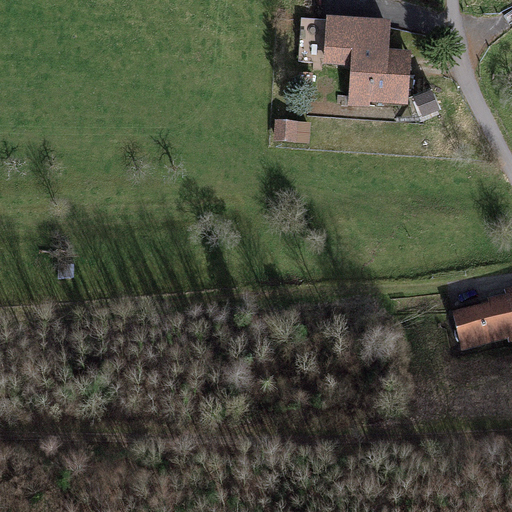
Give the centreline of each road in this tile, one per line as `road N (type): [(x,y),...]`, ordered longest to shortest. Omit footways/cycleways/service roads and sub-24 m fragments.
road 1 (track): [(511,280),(0,321)]
road 2 (track): [(511,433),(396,443),(0,442)]
road 3 (residential): [(511,174),(456,70),(449,0)]
